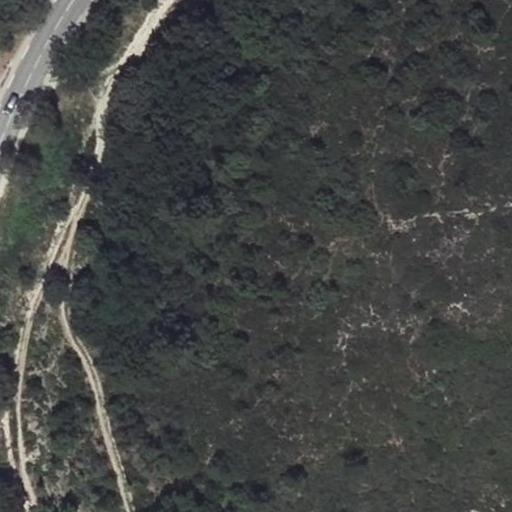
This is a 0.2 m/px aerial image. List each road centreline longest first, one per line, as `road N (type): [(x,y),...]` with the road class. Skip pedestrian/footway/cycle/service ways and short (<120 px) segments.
road 1 (track): [(174,0),(98,117),(18,386),(36,511)]
road 2 (secondary): [(0,134),(73,0)]
